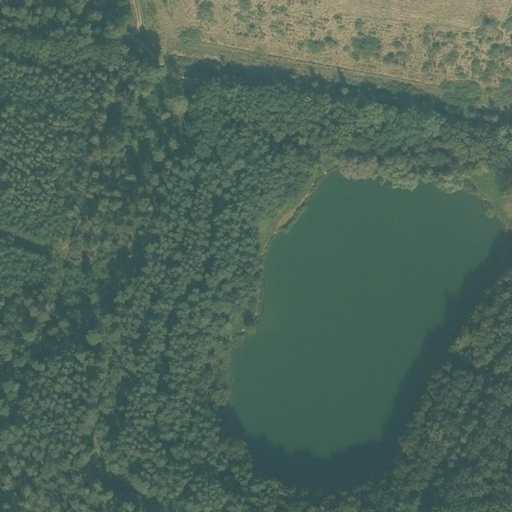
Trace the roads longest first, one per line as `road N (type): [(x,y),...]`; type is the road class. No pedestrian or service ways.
road 1 (track): [(184,83),(184,115),(93,433),(98,455),(164,511)]
road 2 (unknown): [(66,260),(4,452),(20,483),(112,511)]
road 3 (track): [(184,83),(232,81),(511,134)]
road 4 (track): [(511,337),(419,511)]
